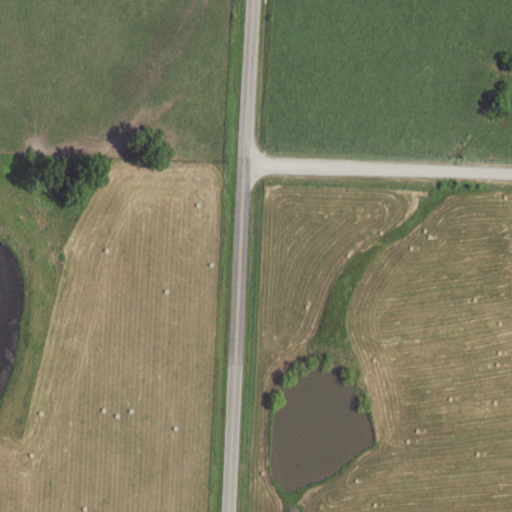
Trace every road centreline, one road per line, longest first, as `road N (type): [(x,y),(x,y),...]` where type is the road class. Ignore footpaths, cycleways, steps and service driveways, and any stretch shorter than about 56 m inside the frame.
road 1 (tertiary): [(227,511),(253,0)]
road 2 (residential): [(511,174),(247,165)]
